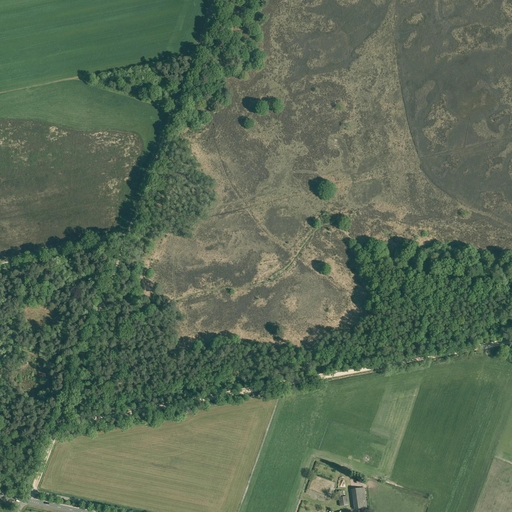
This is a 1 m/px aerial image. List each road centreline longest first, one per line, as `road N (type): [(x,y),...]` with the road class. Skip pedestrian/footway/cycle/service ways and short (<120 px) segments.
road 1 (track): [(511,340),(56,426)]
road 2 (track): [(215,0),(129,229)]
road 3 (track): [(56,426),(118,257)]
road 4 (track): [(129,229),(0,262)]
